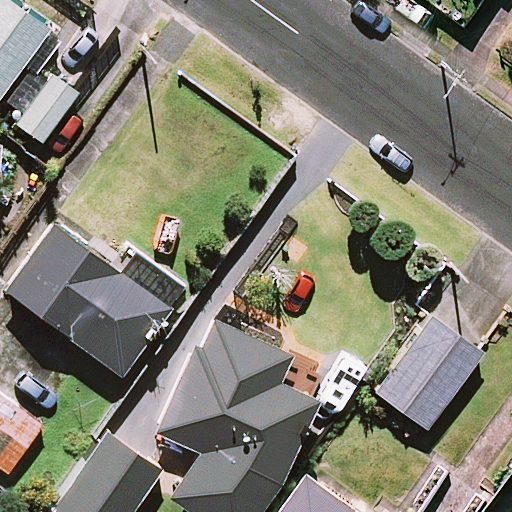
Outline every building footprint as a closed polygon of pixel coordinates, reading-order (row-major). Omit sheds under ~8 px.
[(57,32),(13,0),(0,0),(0,83),(21,55),(34,64),(57,32)] [(75,86),(51,68),(14,118),(39,136),(75,86)] [(114,263),(54,218),(4,283),(112,365),(168,291),(120,254),(114,263)] [(283,348),(217,308),(149,419),(196,448),(167,495),(194,511),(251,511),(323,395),(273,364),(283,348)] [(480,348),(427,311),(373,387),(426,424),(480,348)] [(40,420),(0,392),(0,463),(7,468),(40,420)] [(120,511),(155,462),(105,428),(46,511),(120,511)] [(358,511),(319,482),(297,511),(358,511)]
